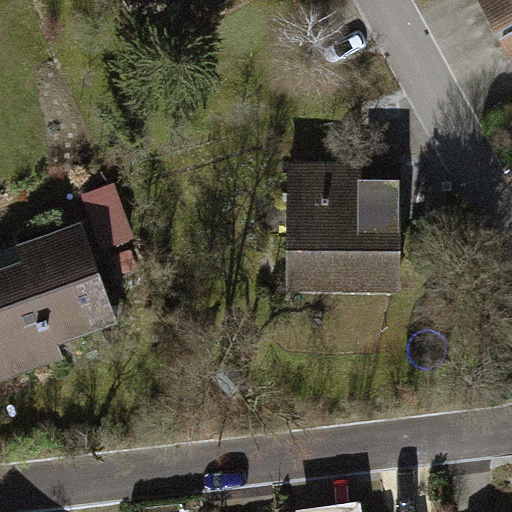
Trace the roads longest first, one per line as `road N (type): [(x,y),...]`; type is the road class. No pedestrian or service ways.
road 1 (residential): [(511,434),(0,487)]
road 2 (residential): [(511,205),(395,0)]
